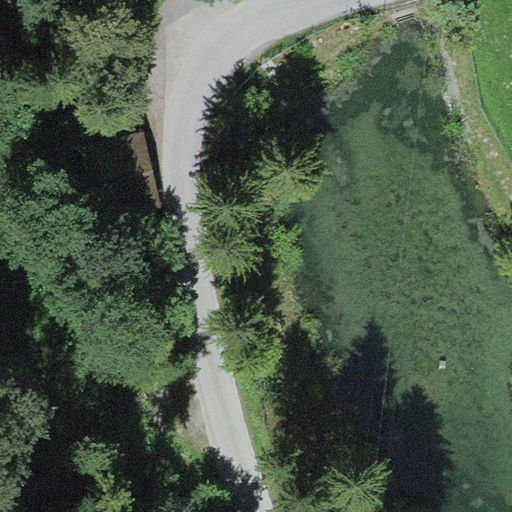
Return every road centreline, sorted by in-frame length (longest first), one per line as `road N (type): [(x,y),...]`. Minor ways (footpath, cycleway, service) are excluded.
road 1 (track): [(195,15),(182,206),(191,314),(249,511)]
road 2 (track): [(180,0),(195,15),(277,12),(325,0)]
